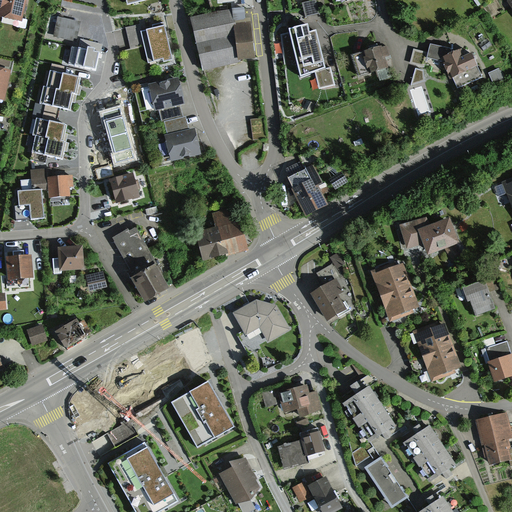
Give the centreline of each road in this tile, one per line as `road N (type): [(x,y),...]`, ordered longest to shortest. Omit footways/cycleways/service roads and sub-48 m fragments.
road 1 (secondary): [(511,117),(279,248)]
road 2 (residential): [(101,0),(113,46),(106,83),(85,105),(83,225)]
road 3 (residential): [(310,321),(427,399),(471,408),(511,402)]
road 4 (residential): [(258,187),(239,177),(217,142),(175,0)]
road 5 (residential): [(311,362),(252,382),(242,400),(288,511)]
road 6 (residential): [(259,0),(275,140),(258,187)]
road 7 (residential): [(311,362),(344,473),(367,511)]
road 8 (secondary): [(270,253),(147,326)]
road 9 (residential): [(35,389),(99,507)]
road 10 (secondary): [(147,326),(35,389)]
